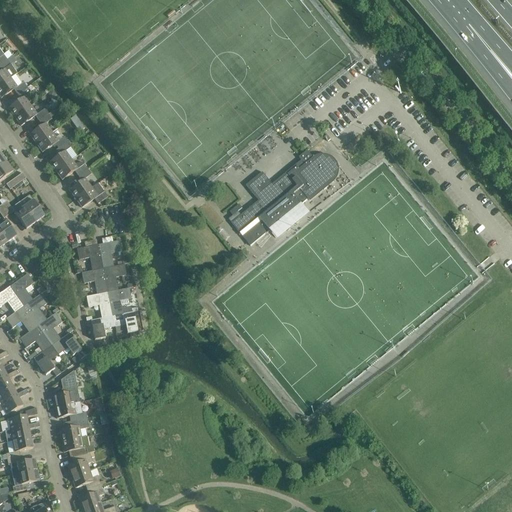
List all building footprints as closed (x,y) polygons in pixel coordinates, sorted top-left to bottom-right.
[(0,85),(10,79),(17,74),(7,60),(0,65),(0,70),(1,72),(0,72),(0,85)] [(17,87),(10,79),(0,85),(0,96),(1,99),(13,90),(17,95),(27,88),(23,83),(17,87)] [(8,108),(15,117),(30,106),(24,97),(30,93),(27,88),(17,95),(20,99),(8,108)] [(35,116),(38,121),(48,114),(45,109),(36,115),(30,106),(15,117),(21,126),(35,116)] [(30,135),(36,144),(52,133),(45,124),(52,119),(48,114),(38,121),(42,126),(30,135)] [(52,133),(36,144),(42,153),(55,144),(58,149),(68,142),(64,137),(62,138),(60,135),(55,138),(52,133)] [(49,162),(56,171),(71,160),(65,151),(72,147),(68,142),(58,149),(62,154),(49,162)] [(232,223),(249,244),(251,246),(308,199),(309,201),(333,182),(335,179),(337,176),(338,172),(338,168),(337,164),(335,161),(332,158),(328,157),(325,156),(321,156),(317,157),(314,159),(307,151),(299,157),(306,165),(300,170),(298,167),(288,174),(289,176),(275,188),(263,172),(246,186),(259,201),(241,216),(232,223)] [(74,172),(78,176),(88,169),(84,165),(78,169),(71,160),(56,171),(62,180),(74,172)] [(6,164),(0,168),(0,181),(13,173),(6,164)] [(69,190),(75,199),(91,188),(85,179),(91,175),(88,169),(78,176),(81,181),(69,190)] [(23,173),(6,185),(10,190),(11,189),(13,187),(15,190),(24,185),(25,187),(28,185),(24,180),(26,178),(23,173)] [(94,199),(98,204),(107,197),(98,184),(91,188),(75,199),(82,208),(94,199)] [(29,195),(20,202),(35,223),(44,217),(29,195)] [(26,229),(35,223),(20,202),(11,208),(7,201),(1,205),(9,215),(13,212),(26,229)] [(0,214),(3,219),(9,215),(1,205),(0,206),(0,214)] [(238,212),(229,219),(232,223),(241,216),(238,212)] [(0,224),(0,232),(7,243),(16,236),(5,221),(0,224)] [(98,245),(103,269),(112,267),(109,253),(116,252),(118,253),(121,252),(120,247),(121,247),(119,241),(113,242),(112,238),(102,240),(103,244),(98,245)] [(85,248),(76,250),(78,256),(79,261),(89,259),(92,272),(103,269),(98,245),(97,246),(96,241),(84,243),(85,248)] [(112,267),(103,269),(107,293),(117,291),(114,277),(121,276),(122,277),(126,276),(124,265),(112,267)] [(95,281),(98,295),(107,293),(103,269),(92,272),(81,274),(83,284),(87,284),(88,282),(95,281)] [(27,274),(9,287),(24,307),(32,301),(26,294),(33,289),(31,286),(34,284),(27,274)] [(15,313),(24,307),(9,287),(0,293),(0,307),(1,307),(2,305),(7,301),(15,313)] [(41,287),(36,290),(40,295),(41,294),(45,292),(41,287)] [(129,289),(117,291),(107,293),(112,317),(122,315),(120,306),(128,304),(127,300),(131,300),(129,289)] [(100,305),(102,319),(112,317),(107,293),(98,295),(86,297),(88,308),(92,307),(93,306),(100,305)] [(24,307),(37,327),(46,321),(37,309),(43,306),(44,306),(48,303),(41,294),(40,295),(32,301),(24,307)] [(37,327),(24,307),(15,313),(7,319),(5,319),(12,329),(15,326),(16,325),(21,321),(29,332),(30,332),(37,327)] [(132,334),(133,337),(138,335),(137,330),(137,331),(133,313),(122,315),(112,317),(114,327),(127,324),(128,329),(126,331),(127,334),(127,335),(132,334)] [(37,327),(52,346),(60,341),(52,329),(57,325),(59,325),(62,323),(55,314),(54,315),(46,321),(37,327)] [(102,319),(91,321),(94,339),(94,341),(102,340),(105,339),(104,335),(102,334),(101,329),(114,327),(112,317),(102,319)] [(21,338),(19,339),(22,343),(26,349),(35,342),(42,353),(43,352),(52,346),(37,327),(30,332),(29,332),(21,338)] [(68,335),(60,341),(52,346),(57,355),(67,347),(70,351),(70,354),(72,357),(81,350),(69,334),(68,335)] [(57,355),(52,346),(43,352),(42,353),(37,356),(35,358),(33,359),(45,376),(52,371),(56,377),(60,374),(56,368),(54,369),(52,366),(50,366),(47,362),(57,355)] [(30,357),(25,360),(28,363),(33,359),(35,358),(37,356),(35,353),(30,357)] [(93,361),(85,364),(89,373),(97,370),(93,361)] [(0,369),(0,381),(7,378),(8,380),(18,374),(16,371),(6,376),(2,368),(0,369)] [(52,397),(55,408),(79,403),(73,372),(61,381),(64,395),(52,397)] [(0,393),(12,387),(8,380),(7,378),(0,381),(0,393)] [(0,393),(0,405),(17,397),(18,399),(28,394),(26,390),(16,395),(12,387),(0,393)] [(22,407),(18,399),(17,397),(0,405),(0,412),(3,411),(6,415),(22,407)] [(79,403),(55,408),(57,419),(72,416),(73,422),(87,419),(86,413),(81,414),(79,403)] [(39,427),(39,423),(28,425),(26,416),(8,420),(10,431),(5,432),(28,427),(28,430),(39,427)] [(81,438),(79,430),(89,428),(87,419),(73,422),(66,423),(68,429),(59,431),(61,442),(81,438)] [(12,441),(12,442),(30,438),(28,430),(28,427),(5,432),(7,442),(12,441)] [(72,451),(74,458),(75,457),(86,454),(89,454),(94,453),(92,446),(89,447),(87,437),(81,438),(61,442),(64,453),(72,451)] [(11,453),(6,454),(7,460),(20,457),(19,452),(32,449),(30,438),(12,442),(13,449),(12,449),(11,451),(11,453)] [(86,454),(75,457),(77,463),(67,466),(71,477),(89,471),(87,464),(92,462),(89,454),(86,454)] [(10,465),(12,476),(37,471),(35,460),(21,462),(20,457),(7,460),(8,466),(10,465)] [(117,468),(109,471),(112,479),(120,476),(117,468)] [(37,471),(12,476),(14,485),(15,487),(12,487),(13,493),(27,490),(26,485),(39,482),(37,471)] [(85,485),(87,490),(100,486),(97,476),(92,478),(89,471),(71,477),(75,489),(85,485)] [(104,495),(100,486),(87,490),(89,495),(79,499),(83,510),(101,504),(98,497),(104,495)] [(30,509),(32,511),(52,511),(49,502),(30,509)]
